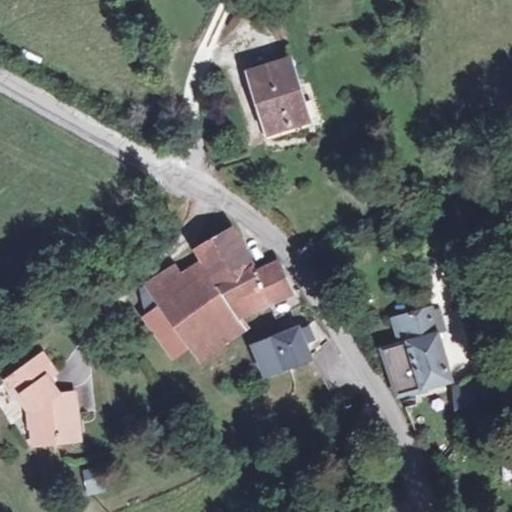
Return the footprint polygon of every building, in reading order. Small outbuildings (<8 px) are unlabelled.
[(306,120),(286,58),(251,70),(271,132),(306,120)] [(231,320),(238,317),(266,303),(274,317),(283,313),(275,298),(290,291),(276,259),(255,269),(234,227),(196,250),(210,276),(202,281),(158,308),(185,345),(196,337),(208,355),(227,340),(215,322),(226,313),(231,320)] [(158,308),(202,281),(194,267),(170,281),(165,274),(146,285),(158,308)] [(399,336),(434,327),(429,307),(393,315),(399,336)] [(185,345),(158,308),(145,316),(161,336),(167,344),(174,353),(185,345)] [(245,327),(238,317),(231,320),(226,313),(215,322),(227,340),(245,327)] [(279,350),(270,354),(277,370),(305,358),(306,362),(320,355),(317,350),(325,346),(331,341),(313,321),(301,328),(274,338),(279,350)] [(434,327),(399,336),(400,340),(382,346),(399,391),(450,378),(434,327)] [(167,344),(161,336),(154,340),(160,349),(167,344)] [(196,337),(185,345),(198,362),(208,355),(196,337)] [(279,350),(274,338),(265,341),(270,354),(279,350)] [(81,438),(75,392),(57,394),(51,386),(45,379),(49,376),(56,371),(42,353),(6,381),(20,399),(24,396),(33,408),(29,412),(34,443),(81,438)] [(45,379),(51,386),(54,384),(49,376),(45,379)] [(460,405),(504,404),(504,382),(459,384),(460,405)] [(24,396),(20,399),(29,412),(33,408),(24,396)] [(99,468),(84,470),(86,488),(101,486),(99,468)]
